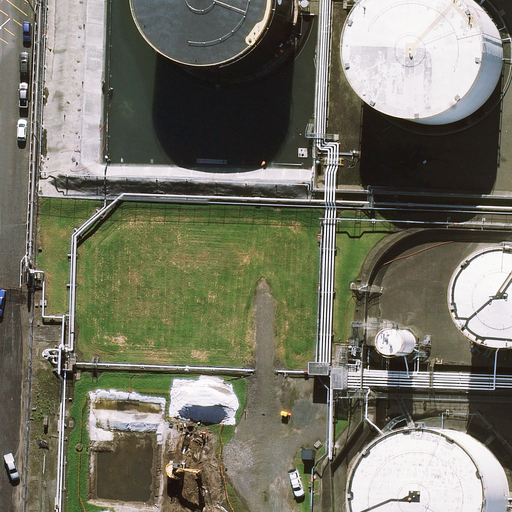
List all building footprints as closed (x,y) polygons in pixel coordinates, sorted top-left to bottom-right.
[(216,74),(223,76),(231,77),(239,76),(246,76),(254,73),(261,71),(268,68),(274,63),(281,59),(286,53),(291,47),(295,41),(299,34),(302,26),(304,19),(305,11),(305,4),(305,0),(159,0),(160,8),(161,16),(162,23),(164,30),(168,38),(172,44),(177,50),(182,56),(188,61),(194,65),(201,70),(208,72),(216,74)] [(420,122),(428,124),(436,125),(443,124),(451,123),(459,121),(466,118),(473,115),(479,111),(485,106),(491,101),(496,95),(500,89),(504,81),(507,74),(508,67),(510,59),(510,52),(510,44),(508,36),(506,28),(503,21),(500,15),(496,8),(491,2),(488,0),(385,0),(381,5),(377,11),(373,18),(369,25),(367,32),(366,40),(364,48),(364,55),(366,63),(367,71),(369,78),(373,85),(377,92),(382,98),(386,104),(392,109),(398,113),(406,117),(412,120),(420,122)] [(511,236),(507,238),(501,240),(496,244),(491,247),(486,251),(482,256),(478,261),(474,267),(472,273),(470,279),(468,285),(468,291),(468,298),(468,304),(470,310),(472,316),(474,322),(478,328),(482,333),(486,337),(491,342),(496,345),(501,348),(507,351),(511,352),(511,236)] [(408,332),(403,332),(401,333),(399,334),(397,336),(395,337),(394,340),(393,342),(392,344),(392,347),(392,349),(393,352),(394,354),(395,356),(397,357),(399,359),(402,360),(404,360),(406,361),(409,360),(411,360),(413,358),(415,357),(417,355),(419,353),(419,351),(420,348),(420,346),(420,343),(419,341),(418,339),(417,337),(415,335),(413,334),(411,333),(408,332)] [(500,511),(504,507),(507,502),(509,496),(511,490),(511,483),(511,477),(511,475),(511,471),(511,464),(509,458),(507,452),(504,446),(500,441),(496,436),(492,432),(486,428),(481,424),(475,422),(469,419),(463,418),(456,417),(450,417),(444,417),(437,419),(431,420),(425,423),(420,426),(415,430),(410,434),(406,439),(402,444),(398,449),(396,455),(394,461),(392,467),(392,474),(392,480),(393,486),(394,493),(396,499),(399,505),(402,510),(403,511),(500,511)]
